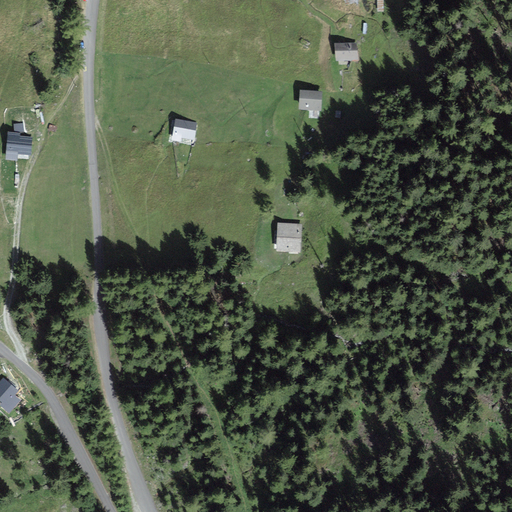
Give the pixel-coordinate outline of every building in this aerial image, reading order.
[(356,44),(337,45),(337,63),(357,62),(356,44)] [(322,93),(301,92),(300,111),(321,112),(322,93)] [(197,124),(176,120),(173,137),(195,140),(197,124)] [(34,140),(10,138),(9,156),(32,158),(34,140)] [(301,224),(279,224),(278,253),(300,253),(301,224)] [(3,383),(0,385),(0,401),(11,413),(23,402),(3,383)]
